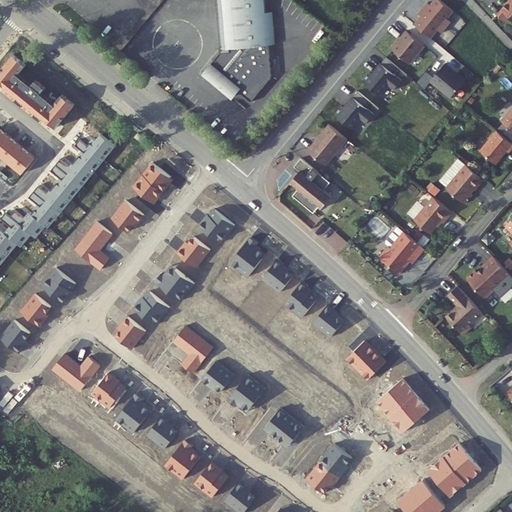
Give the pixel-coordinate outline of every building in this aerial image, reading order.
[(264,0),(222,0),(228,49),(230,49),(231,53),(221,54),(204,75),(233,99),(239,92),(253,103),(273,78),(269,44),(268,35),(265,35),(265,32),(268,32),(266,12),(264,0)] [(448,14),(432,0),(426,8),(423,6),(418,11),(441,31),(446,25),(442,22),(448,14)] [(511,25),(511,0),(507,0),(492,19),(507,31),(511,25)] [(441,31),(418,11),(413,17),(416,20),(410,27),(426,41),(433,33),(437,37),(441,31)] [(273,12),(266,12),(268,32),(265,32),(265,35),(268,35),(269,44),(276,43),(273,12)] [(386,52),(394,59),(404,67),(419,48),(410,40),(402,34),(397,41),(398,41),(395,45),(393,43),(386,52)] [(27,64),(15,54),(0,71),(0,81),(7,88),(5,90),(41,120),(43,118),(56,128),(76,105),(63,94),(55,104),(41,93),(45,88),(37,80),(32,86),(19,74),(27,64)] [(364,76),(358,84),(374,98),(383,87),(389,93),(397,83),(389,77),(394,71),(381,61),(367,78),(364,76)] [(434,74),(427,68),(412,86),(419,92),(426,84),(446,101),(461,83),(453,77),(452,77),(440,67),(434,74)] [(336,109),(330,117),(346,131),(355,121),(361,126),(369,117),(361,110),(366,104),(353,94),(339,112),(336,109)] [(511,113),(502,126),(511,133),(511,113)] [(342,142),(325,127),(303,154),(321,168),(342,142)] [(0,128),(0,155),(23,175),(36,158),(0,128)] [(34,215),(47,226),(48,227),(117,146),(103,134),(98,140),(95,137),(88,145),(81,139),(76,144),(83,150),(70,166),(62,158),(53,169),(61,176),(47,192),(39,186),(30,196),(38,203),(35,207),(38,210),(34,215)] [(511,152),(511,146),(498,135),(481,156),(497,168),(508,155),(509,156),(511,152)] [(326,185),(297,161),(290,169),(295,174),(286,185),(294,192),(288,198),(309,216),(315,209),(317,211),(327,200),(319,193),(326,185)] [(174,179),(153,162),(143,174),(165,191),(174,179)] [(485,183),(468,169),(449,193),(468,208),(476,199),(474,197),(485,183)] [(154,204),(165,191),(143,174),(133,187),(154,204)] [(126,199),(112,218),(129,230),(143,212),(126,199)] [(456,216),(437,202),(419,225),(434,237),(444,225),(447,227),(456,216)] [(209,213),(200,225),(223,242),(236,225),(214,208),(210,214),(209,213)] [(28,220),(22,226),(32,234),(36,238),(47,226),(34,215),(30,211),(24,218),(28,220)] [(97,221),(75,251),(90,262),(92,260),(103,268),(111,257),(102,250),(114,234),(97,221)] [(17,222),(7,234),(19,244),(22,247),(32,234),(22,226),(17,222)] [(0,266),(19,244),(7,234),(4,232),(0,237),(0,266)] [(429,252),(403,232),(392,246),(392,249),(395,252),(386,263),(406,279),(413,271),(412,269),(415,265),(419,268),(427,258),(426,256),(429,252)] [(187,241),(179,252),(198,267),(212,249),(195,235),(189,243),(187,241)] [(251,236),(232,261),(250,275),(266,254),(257,246),(259,243),(251,236)] [(271,284),(280,292),(294,276),(289,271),(291,269),(279,258),(261,279),(269,286),(271,284)] [(511,277),(511,272),(498,258),(487,269),(489,270),(483,276),(480,273),(472,282),(490,301),(499,293),(499,290),(511,277)] [(162,272),(156,280),(181,301),(196,282),(173,263),(164,274),(162,272)] [(56,267),(43,285),(66,302),(74,291),(72,290),(78,283),(56,267)] [(303,281),(285,304),(304,318),(320,296),(313,291),(314,289),(303,281)] [(489,315),(463,288),(453,298),(463,308),(452,319),(470,337),(478,328),(477,327),(489,315)] [(150,289),(135,308),(157,325),(172,307),(150,289)] [(35,293),(22,310),(41,325),(49,315),(47,313),(53,307),(35,293)] [(314,323),(332,337),(345,320),(340,316),(342,313),(329,303),(314,323)] [(147,331),(129,315),(119,327),(122,329),(117,334),(134,348),(147,331)] [(15,319),(1,337),(20,352),(29,341),(27,339),(32,332),(15,319)] [(215,348),(187,325),(173,342),(189,355),(181,365),(193,375),(215,348)] [(358,368),(376,351),(365,339),(347,357),(358,368)] [(386,362),(376,351),(358,368),(368,379),(386,362)] [(66,353),(52,370),(80,393),(93,377),(92,377),(101,366),(89,356),(82,365),(66,353)] [(236,375),(217,360),(202,379),(214,389),(217,386),(223,391),(236,375)] [(110,371),(92,394),(111,409),(127,388),(120,382),(121,380),(110,371)] [(239,404),(249,411),(266,389),(247,374),(228,399),(237,406),(239,404)] [(377,399),(391,415),(417,393),(404,377),(377,399)] [(136,393),(116,419),(135,433),(153,410),(145,404),(147,401),(136,393)] [(391,415),(405,431),(431,409),(417,393),(391,415)] [(263,427),(289,447),(305,426),(279,407),(263,427)] [(163,415),(147,437),(165,451),(178,433),(172,428),(174,424),(163,415)] [(166,465),(184,479),(202,457),(193,449),(195,446),(186,439),(166,465)] [(428,469),(451,497),(483,469),(459,442),(428,469)] [(334,443),(321,461),(341,477),(355,460),(334,443)] [(195,482),(215,497),(230,478),(224,472),(226,470),(213,459),(195,482)] [(329,493),(341,477),(321,461),(306,479),(314,485),(316,483),(329,493)] [(399,500),(409,511),(439,511),(447,506),(424,479),(399,500)] [(225,499),(240,511),(244,511),(257,498),(239,482),(225,499)]
